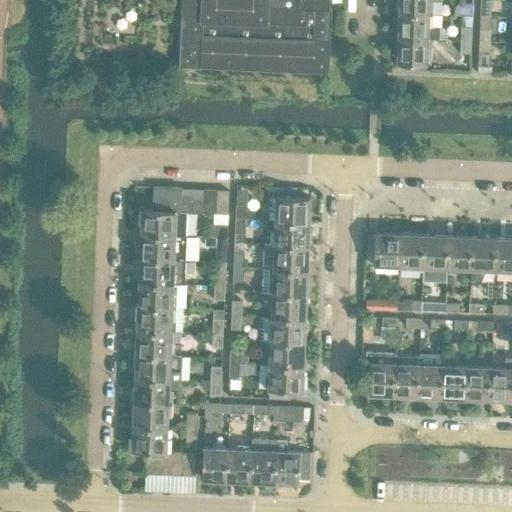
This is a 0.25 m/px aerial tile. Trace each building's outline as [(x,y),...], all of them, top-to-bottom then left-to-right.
[(182,0),(180,65),(329,71),(331,8),(329,8),(329,0),(182,0)] [(399,0),(399,11),(428,13),(428,0),(430,0),(440,0),(399,0)] [(461,0),(462,3),(461,15),(473,15),(473,4),(473,0),(461,0)] [(480,0),(480,15),(491,15),(491,0),(480,0)] [(428,26),(428,13),(399,11),(398,36),(431,38),(439,38),(439,27),(428,26)] [(490,29),(491,15),(480,15),(479,29),(490,29)] [(460,39),(471,39),(471,26),(461,26),(460,39)] [(430,62),(431,38),(398,36),(397,61),(398,61),(398,67),(412,68),(412,61),(430,62)] [(471,52),(471,39),(460,39),(460,52),(471,52)] [(478,52),(478,65),(488,66),(488,52),(478,52)] [(154,186),(153,209),(168,210),(169,186),(154,186)] [(169,186),(168,210),(180,210),(181,188),(181,187),(169,186)] [(277,186),(276,196),(285,196),(293,196),(294,187),(277,186)] [(181,188),(180,210),(186,211),(192,211),(203,211),(204,189),(193,188),(181,188)] [(204,189),(203,211),(215,212),(216,189),(204,189)] [(216,189),(215,212),(227,212),(228,190),(216,189)] [(275,220),(309,221),(310,197),(293,196),(285,196),(276,196),(275,220)] [(235,218),(246,219),(246,205),(236,204),(235,218)] [(141,208),(140,232),(174,234),(186,234),(186,211),(180,210),(168,210),(153,209),(141,208)] [(245,234),(246,219),(235,218),(235,234),(245,234)] [(275,220),(274,244),(308,245),(309,221),(275,220)] [(217,235),(227,236),(228,223),(208,223),(207,236),(217,236),(217,235)] [(140,232),(139,257),(185,258),(186,234),(174,234),(140,232)] [(398,265),(399,233),(375,232),(374,264),(398,265)] [(422,265),(423,233),(399,233),(398,265),(422,265)] [(446,266),(447,234),(423,233),(422,265),(446,266)] [(470,267),(472,235),(447,234),(446,266),(470,267)] [(226,260),(227,236),(217,235),(217,236),(216,246),(216,260),(226,260)] [(494,268),(496,236),(472,235),(470,267),(471,267),(471,280),(481,280),(485,272),(493,272),(493,268),(494,268)] [(205,236),(205,245),(216,246),(217,236),(207,236),(205,236)] [(511,268),(511,236),(496,236),(494,268),(511,268)] [(263,243),(262,268),(307,269),(308,245),(274,244),(263,243)] [(233,266),(244,267),(244,252),(234,252),(233,266)] [(139,257),(138,281),(181,282),(184,282),(185,258),(139,257)] [(225,284),(226,260),(216,260),(215,284),(225,284)] [(243,282),(244,267),(233,266),(233,281),(243,282)] [(307,269),(262,268),(261,292),(272,292),(306,294),(307,269)] [(138,281),(137,305),(183,307),(180,306),(181,282),(138,281)] [(224,300),(225,284),(215,284),(214,299),(224,300)] [(305,318),(306,294),(272,292),(271,316),(305,318)] [(231,315),(242,315),(243,300),(232,299),(231,315)] [(366,299),(366,308),(397,309),(397,300),(366,299)] [(397,309),(412,310),(412,300),(397,300),(397,309)] [(422,301),(421,310),(436,311),(436,302),(422,301)] [(445,311),(459,311),(459,302),(445,302),(445,311)] [(469,312),(483,312),(484,303),(469,303),(469,312)] [(493,313),(507,314),(507,304),(493,304),(493,313)] [(137,305),(136,329),(171,330),(182,331),(183,307),(137,305)] [(241,329),(242,315),(231,315),(231,329),(241,329)] [(261,340),(270,340),(305,342),(305,318),(271,316),(262,316),(261,340)] [(396,326),(396,318),(381,317),(381,326),(396,326)] [(421,318),(406,317),(406,327),(420,327),(421,318)] [(213,332),(223,332),(224,319),(214,318),(213,332)] [(445,319),(431,319),(430,328),(444,328),(445,319)] [(469,320),(454,319),(454,329),(468,329),(469,320)] [(492,330),(493,321),(478,320),(478,329),(492,330)] [(511,321),(502,321),(502,331),(511,330),(511,321)] [(379,326),(379,342),(395,342),(396,326),(381,326),(379,326)] [(136,329),(136,353),(170,354),(171,330),(136,329)] [(222,348),(223,332),(213,332),(212,347),(222,348)] [(304,366),(305,342),(270,340),(269,365),(304,366)] [(229,363),(240,363),(241,348),(230,348),(229,363)] [(365,350),(365,362),(370,362),(369,393),(393,394),(395,354),(395,351),(365,350)] [(418,363),(417,395),(441,396),(442,364),(443,353),(419,352),(419,355),(418,363)] [(136,353),(135,377),(169,379),(180,379),(181,355),(170,354),(136,353)] [(395,354),(393,394),(417,395),(418,363),(419,355),(395,354)] [(491,366),(489,398),(511,398),(511,357),(504,357),(504,367),(491,366)] [(239,377),(240,363),(229,363),(229,376),(239,377)] [(442,364),(441,396),(465,397),(466,365),(442,364)] [(268,389),(269,389),(269,397),(290,398),(290,389),(303,390),(304,366),(269,365),(268,389)] [(466,365),(465,397),(489,398),(491,366),(466,365)] [(211,380),(221,380),(222,367),(211,366),(211,380)] [(135,377),(134,402),(168,403),(169,387),(177,387),(179,385),(179,380),(180,380),(180,379),(169,379),(135,377)] [(220,395),(221,380),(211,380),(210,395),(220,395)] [(134,402),(133,425),(167,427),(168,403),(134,402)] [(204,411),(229,412),(229,403),(204,402),(204,411)] [(253,413),(253,404),(230,403),(230,412),(253,413)] [(253,404),(253,413),(273,414),(273,419),(277,419),(277,405),(253,404)] [(277,405),(277,419),(302,420),(302,406),(277,405)] [(187,427),(197,428),(198,413),(187,413),(187,427)] [(133,425),(132,450),(146,450),(158,450),(166,450),(167,427),(133,425)] [(196,442),(197,428),(187,427),(186,441),(196,442)] [(276,449),(277,437),(251,437),(251,448),(252,448),(251,480),(275,481),(276,449)] [(276,449),(275,481),(299,481),(299,478),(309,479),(310,450),(286,450),(287,438),(277,437),(276,449)] [(226,479),(227,447),(203,446),(202,478),(226,479)] [(252,448),(251,448),(227,447),(226,479),(251,480),(252,448)] [(146,450),(145,473),(157,473),(158,450),(146,450)] [(158,450),(157,473),(170,474),(171,450),(166,450),(158,450)] [(171,450),(170,474),(182,474),(183,451),(171,450)] [(183,451),(182,474),(195,475),(196,451),(183,451)]
